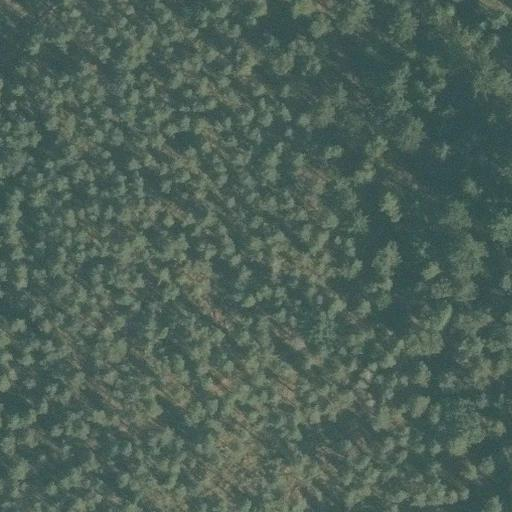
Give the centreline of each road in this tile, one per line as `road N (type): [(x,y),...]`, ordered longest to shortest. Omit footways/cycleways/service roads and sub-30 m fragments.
road 1 (track): [(0,486),(389,298)]
road 2 (track): [(342,0),(473,256)]
road 3 (track): [(389,298),(497,511)]
